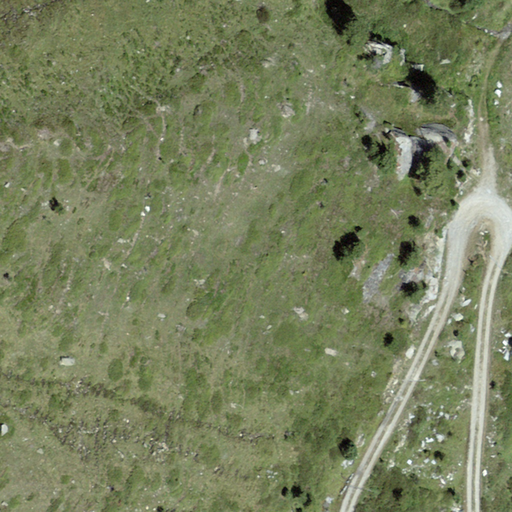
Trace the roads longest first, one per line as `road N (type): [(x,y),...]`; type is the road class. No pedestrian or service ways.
road 1 (track): [(351,511),(463,261),(471,211),(496,187),(511,206)]
road 2 (track): [(511,242),(488,511)]
